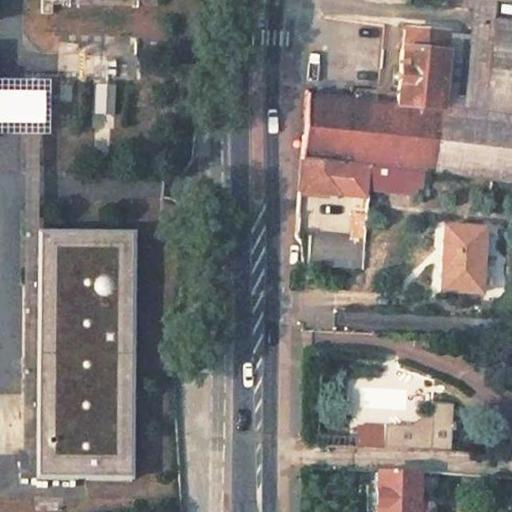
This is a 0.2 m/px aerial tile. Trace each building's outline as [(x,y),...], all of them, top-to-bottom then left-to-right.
[(451,0),(448,31),(440,108),(482,112),(492,30),(493,17),(494,0),(451,0)] [(511,19),(493,17),(492,30),(511,32),(511,19)] [(380,25),(373,102),(396,104),(403,27),(380,25)] [(403,27),(396,104),(440,108),(448,31),(403,27)] [(511,32),(492,30),(482,112),(511,115),(511,32)] [(58,34),(58,79),(147,80),(148,35),(58,34)] [(304,95),(300,159),(341,163),(369,166),(377,167),(423,173),(511,183),(511,115),(482,112),(440,108),(396,104),(373,102),(304,95)] [(300,159),(298,190),(338,194),(341,163),(300,159)] [(341,163),(338,194),(367,197),(367,192),(369,166),(341,163)] [(369,166),(367,192),(375,192),(377,167),(369,166)] [(377,167),(375,192),(420,197),(423,173),(377,167)] [(486,230),(445,228),(442,292),(482,294),(486,230)] [(132,232),(29,230),(26,482),(129,483),(132,232)] [(308,236),(308,266),(362,269),(364,243),(308,236)] [(381,451),(449,454),(452,407),(431,407),(430,418),(410,428),(382,427),(382,433),(381,451)] [(354,450),(381,451),(382,433),(355,432),(354,450)] [(374,507),(374,511),(432,511),(432,509),(428,503),(416,503),(416,474),(375,473),(375,490),(374,507)] [(359,490),(359,507),(374,507),(375,490),(359,490)]
